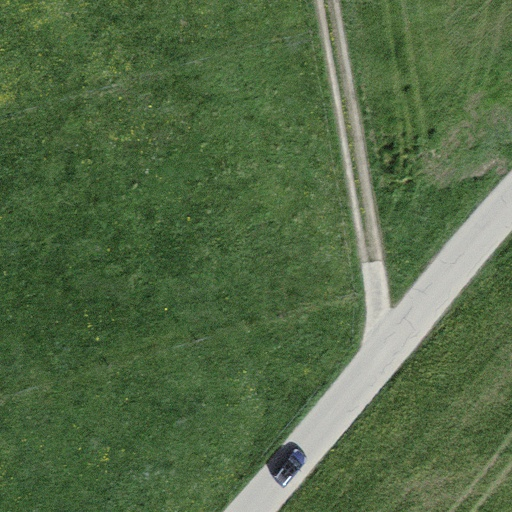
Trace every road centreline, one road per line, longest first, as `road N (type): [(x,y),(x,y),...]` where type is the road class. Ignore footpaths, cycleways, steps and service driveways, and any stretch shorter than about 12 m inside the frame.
road 1 (unclassified): [(511,188),(382,357),(243,511)]
road 2 (track): [(382,357),(329,0)]
